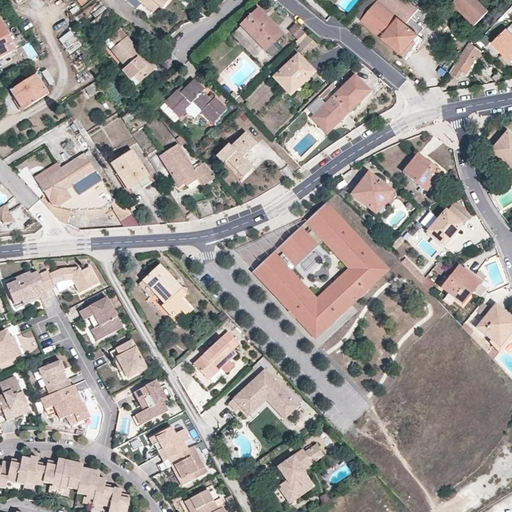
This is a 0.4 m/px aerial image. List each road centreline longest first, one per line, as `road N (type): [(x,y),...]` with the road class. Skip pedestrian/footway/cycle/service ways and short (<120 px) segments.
road 1 (residential): [(72,245),(204,234),(243,221),(424,112)]
road 2 (residential): [(286,0),(322,29),(341,33),(424,112)]
road 3 (unknown): [(27,11),(57,22),(67,70),(59,90),(0,137)]
road 4 (residential): [(46,325),(78,350),(113,416),(102,461)]
road 5 (residential): [(511,245),(468,169),(458,105)]
